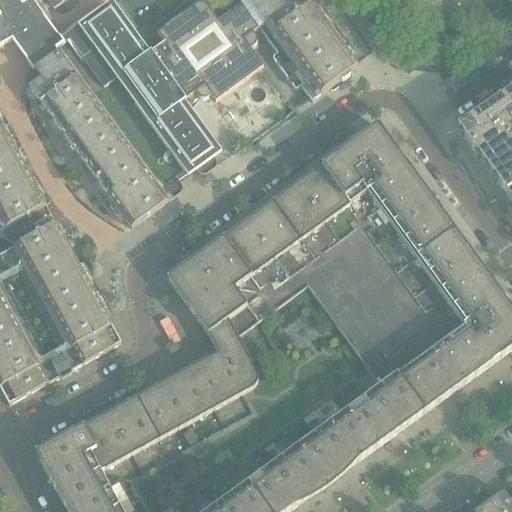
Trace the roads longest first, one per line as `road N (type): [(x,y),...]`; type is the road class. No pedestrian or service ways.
road 1 (residential): [(417,127),(387,94),(362,106),(151,260),(142,290),(155,346),(147,365),(26,433),(1,460)]
road 2 (residential): [(511,254),(417,127)]
